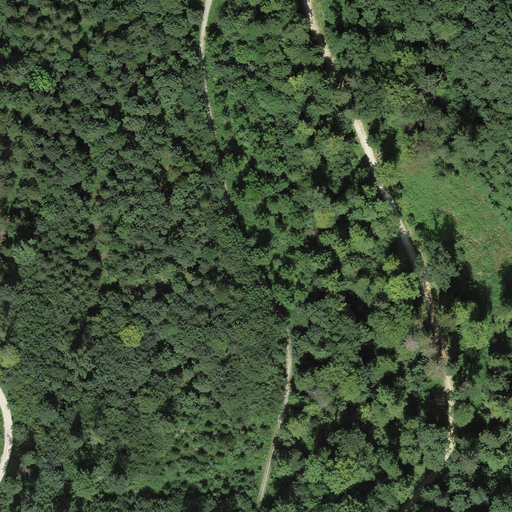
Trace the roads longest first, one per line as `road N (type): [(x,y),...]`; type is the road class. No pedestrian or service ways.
road 1 (track): [(308,0),(307,15),(400,225),(451,368),(452,425),(405,511)]
road 2 (track): [(259,511),(288,339),(228,202),(202,74),(210,0)]
